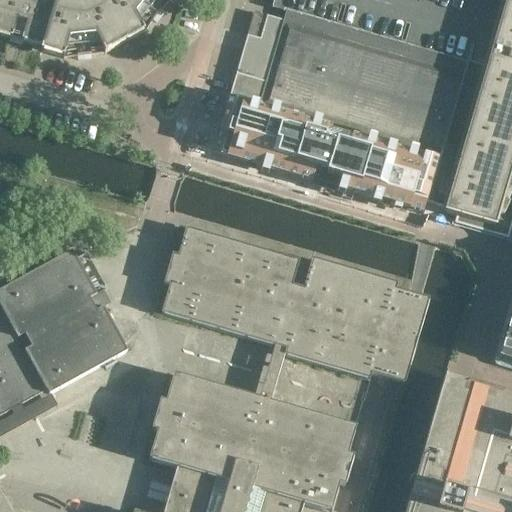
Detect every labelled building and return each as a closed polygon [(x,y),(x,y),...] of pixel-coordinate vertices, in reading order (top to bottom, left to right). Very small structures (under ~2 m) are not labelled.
[(0,0),(0,36),(10,39),(11,40),(10,43),(20,46),(21,42),(21,43),(42,49),(57,0),(0,0)] [(57,0),(42,49),(40,54),(63,60),(78,58),(79,61),(89,60),(89,57),(104,55),(112,51),(117,48),(124,44),(99,0),(84,0),(77,4),(63,0),(57,0)] [(99,0),(124,44),(143,33),(153,21),(156,23),(159,19),(162,15),(159,13),(169,1),(169,0),(99,0)] [(282,22),(474,79),(449,166),(438,206),(461,212),(460,217),(470,220),(469,226),(511,235),(511,0),(254,0),(263,2),(263,0),(273,0),(271,9),(285,13),(282,22)] [(474,79),(282,22),(253,14),(218,134),(212,154),(230,160),(232,161),(294,178),(295,175),(306,178),(324,183),(326,178),(344,184),(342,192),(382,204),(382,206),(389,209),(390,206),(421,215),(438,206),(449,166),(474,79)] [(316,267),(186,230),(162,315),(280,350),(282,342),(294,346),(290,359),(374,383),(375,383),(377,378),(392,382),(410,387),(435,302),(413,295),(401,292),(403,286),(318,262),(316,267)] [(49,396),(128,353),(131,351),(128,346),(125,348),(103,309),(110,306),(103,293),(96,297),(75,258),(74,259),(71,253),(70,254),(70,253),(0,291),(0,416),(46,391),(49,396)] [(511,325),(511,327),(504,350),(501,361),(511,364),(511,325)] [(301,511),(303,507),(320,511),(331,511),(338,487),(344,489),(345,487),(353,459),(347,457),(355,429),(270,405),(271,401),(259,398),(258,402),(173,377),(165,405),(159,403),(150,433),(156,435),(148,463),(176,471),(163,511),(301,511)] [(511,511),(511,397),(455,381),(454,386),(453,386),(452,386),(452,388),(453,389),(449,403),(448,403),(447,403),(447,405),(447,406),(448,406),(442,426),(441,426),(440,428),(441,428),(440,429),(441,429),(437,444),(436,443),(436,444),(435,446),(436,446),(435,446),(436,446),(430,467),(430,466),(429,467),(429,469),(430,469),(427,480),(426,480),(425,484),(424,484),(424,486),(423,490),(417,489),(410,511),(511,511)]
